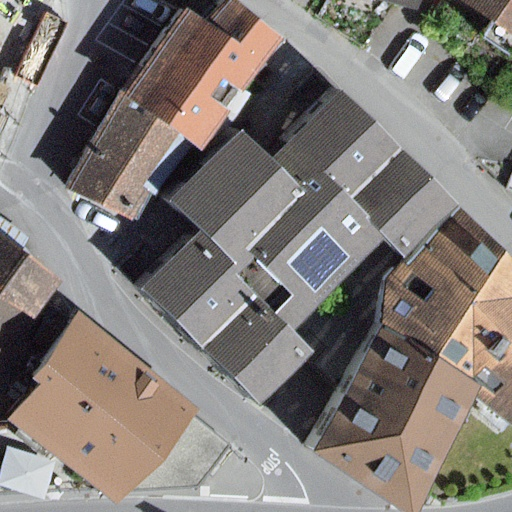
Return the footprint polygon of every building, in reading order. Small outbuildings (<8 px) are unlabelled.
[(0,134),(51,27),(59,0),(5,0),(3,4),(0,2),(0,134)] [(378,0),(427,13),(429,0),(378,0)] [(511,0),(464,0),(496,18),(486,39),(511,55),(511,0)] [(220,28),(192,9),(130,98),(185,137),(207,151),(251,92),(288,39),(236,5),(220,28)] [(185,137),(130,98),(125,94),(70,191),(139,226),(156,195),(149,187),(185,137)] [(247,135),(180,206),(209,236),(146,292),(267,411),(319,354),(301,336),(391,240),(408,256),(466,203),(348,94),(278,162),(247,135)] [(485,399),(511,419),(511,255),(468,213),(393,279),(389,327),(485,399)] [(1,232),(0,233),(0,296),(31,316),(41,323),(68,283),(1,232)] [(0,382),(31,316),(0,296),(0,382)] [(44,385),(12,416),(97,486),(121,505),(144,486),(196,482),(229,443),(83,313),(36,376),(44,385)] [(431,511),(485,399),(389,327),(322,453),(406,511),(431,511)] [(0,492),(97,486),(12,416),(0,419),(0,492)]
